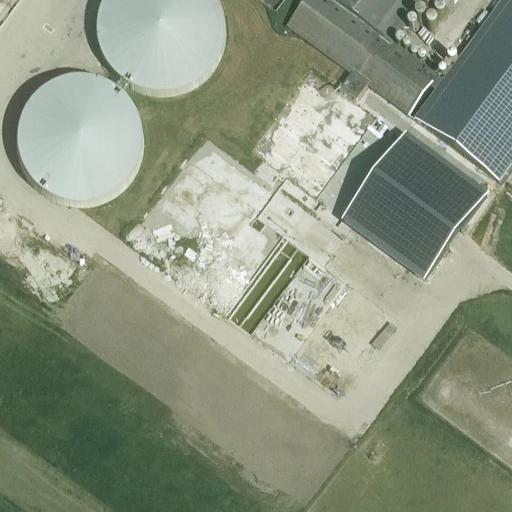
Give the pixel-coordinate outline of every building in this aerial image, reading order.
[(224,51),(226,42),(226,32),(225,23),(223,14),(219,5),(215,0),(108,0),(105,6),(101,15),(99,24),(98,33),(98,42),(100,51),(103,60),(107,68),(113,76),(119,83),(127,88),(135,93),(144,96),(153,98),(162,99),(172,98),(181,96),(190,93),(198,88),(205,82),(212,76),(217,68),(221,60),(224,51)] [(308,0),(286,30),(408,120),(439,79),(422,66),(419,64),(416,62),(411,58),(408,56),(403,53),(401,51),(396,47),(394,46),(428,0),(308,0)] [(445,83),(414,124),(479,172),(499,187),(511,168),(511,0),(505,0),(455,68),(445,83)] [(70,83),(61,85),(52,88),(43,93),(36,100),(29,107),(24,115),(20,124),(17,133),(16,143),(16,153),(18,163),(21,172),(26,181),(32,188),(39,195),(47,201),(56,205),(65,208),(75,210),(85,210),(95,208),(104,205),(113,201),(121,195),(128,188),(134,181),(139,172),(142,163),(144,153),(144,143),(143,134),(140,124),(136,115),(131,107),(125,100),(117,94),(109,89),(100,85),(90,83),(80,82),(70,83)] [(405,137),(340,224),(425,286),(489,198),(405,137)]
